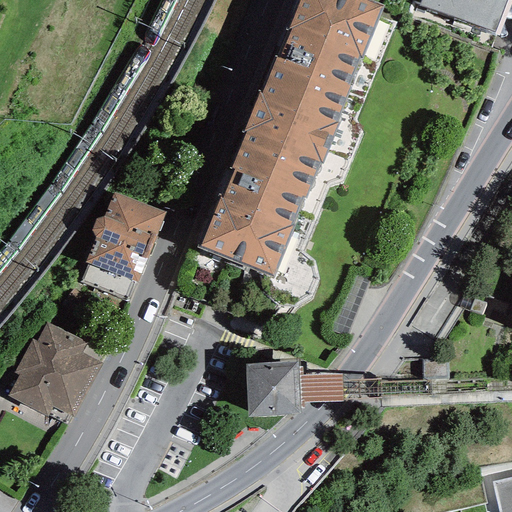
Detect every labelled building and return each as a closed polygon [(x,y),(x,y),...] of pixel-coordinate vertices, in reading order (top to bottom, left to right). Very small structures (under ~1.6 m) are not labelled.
[(252,111),(256,113),(329,143),(383,7),(365,0),(300,0),(263,95),(259,93),(252,111)] [(421,0),(419,7),(494,33),(505,0),(421,0)] [(274,276),(329,143),(256,113),(252,111),(244,132),(246,132),(198,246),(274,276)] [(166,212),(114,194),(102,218),(96,220),(91,231),(96,238),(86,263),(88,264),(80,284),(129,301),(150,252),(148,250),(166,212)] [(87,344),(47,323),(37,341),(32,339),(15,371),(19,374),(8,395),(69,426),(102,363),(82,352),(87,344)] [(296,367),(248,369),(251,415),(298,412),(297,390),(296,367)] [(511,511),(511,479),(494,484),(498,503),(449,511),(511,511)]
